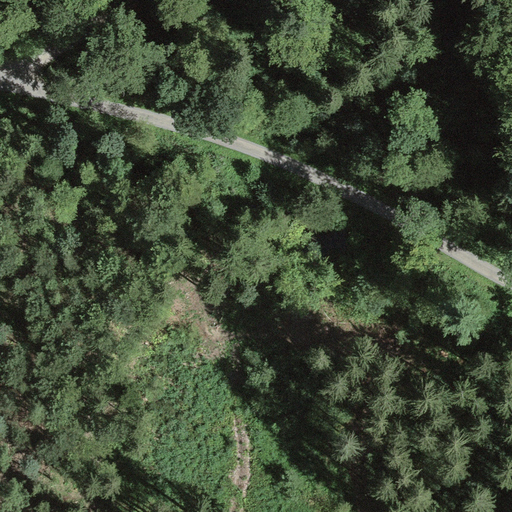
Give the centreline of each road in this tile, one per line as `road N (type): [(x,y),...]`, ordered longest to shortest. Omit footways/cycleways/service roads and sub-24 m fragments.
road 1 (track): [(511,280),(475,267),(335,184),(169,121),(0,84)]
road 2 (track): [(0,76),(132,0)]
